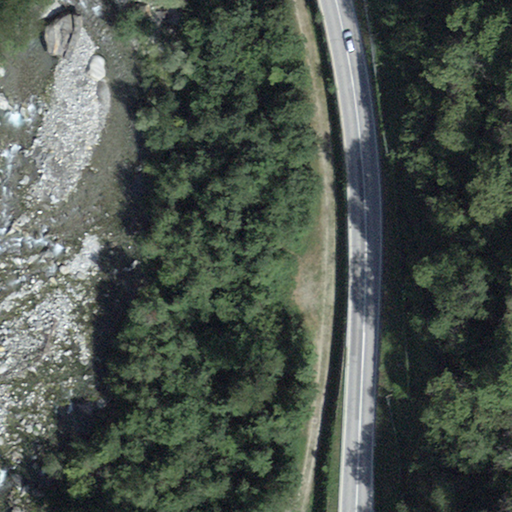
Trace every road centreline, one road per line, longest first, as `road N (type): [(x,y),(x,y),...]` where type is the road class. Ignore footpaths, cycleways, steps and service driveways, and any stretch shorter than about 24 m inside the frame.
road 1 (track): [(293,0),(325,156),(328,278),(296,511)]
road 2 (secondary): [(335,0),(362,198),(354,511)]
